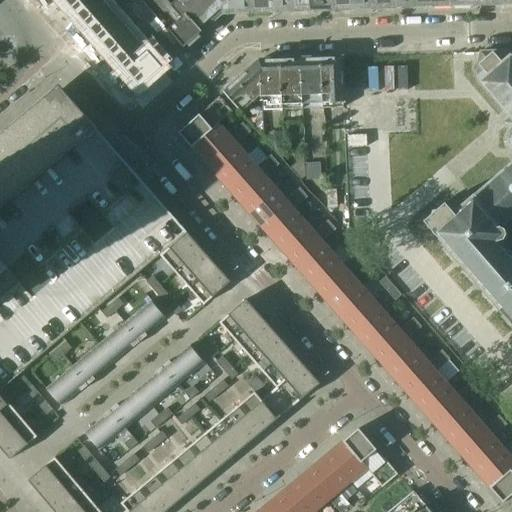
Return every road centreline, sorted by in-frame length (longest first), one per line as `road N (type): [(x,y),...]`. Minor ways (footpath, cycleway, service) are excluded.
road 1 (residential): [(511,27),(243,36),(132,131)]
road 2 (residential): [(363,392),(132,131)]
road 3 (residential): [(363,392),(220,511)]
road 4 (residential): [(466,511),(363,392)]
